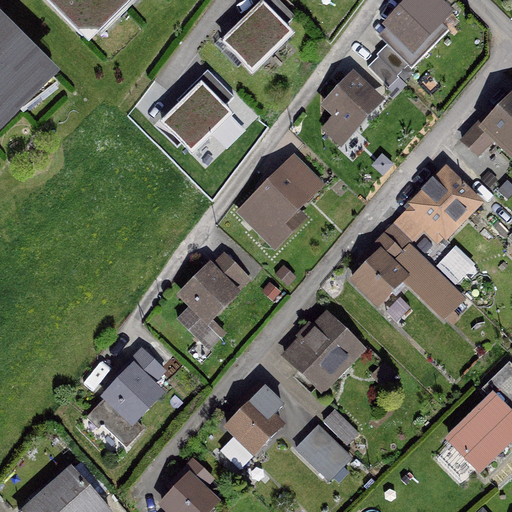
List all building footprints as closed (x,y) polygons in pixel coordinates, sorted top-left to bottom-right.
[(46,0),(83,37),(119,0),(46,0)] [(399,34),(387,46),(408,66),(411,69),(449,31),(439,22),(448,12),(436,0),(413,0),(410,4),(406,0),(403,0),(399,4),(405,9),(390,25),(399,34)] [(263,6),(224,44),(252,73),(291,35),(263,6)] [(0,121),(47,75),(0,27),(0,121)] [(398,76),(408,66),(387,46),(377,55),(378,57),(398,76)] [(399,78),(398,76),(378,57),(368,68),(389,89),(399,78)] [(339,117),(329,128),(343,142),(355,130),(353,128),(378,101),(353,79),(328,106),(339,117)] [(191,154),(231,115),(203,87),(163,125),(191,154)] [(498,121),(488,132),(480,124),(454,151),(472,167),(480,158),(478,156),(494,139),(511,155),(511,97),(494,116),(498,121)] [(267,190),(243,214),(275,246),(290,231),(292,233),(305,220),(294,209),(320,184),(296,160),(279,177),(275,173),(262,186),(267,190)] [(443,233),(445,235),(476,202),(448,174),(436,186),(433,182),(423,193),(426,196),(410,212),(437,239),(443,233)] [(402,255),(384,238),(360,262),(365,268),(353,280),(380,305),(405,280),(444,318),(462,300),(409,247),(402,255)] [(225,256),(207,272),(184,296),(193,304),(178,320),(208,349),(224,333),(209,318),(250,280),(225,256)] [(362,348),(329,316),(286,358),(320,391),(335,376),(332,374),(345,360),(348,362),(362,348)] [(151,387),(165,372),(143,351),(117,378),(122,384),(88,418),(102,432),(107,428),(126,446),(143,429),(133,420),(159,394),(151,387)] [(511,410),(511,367),(510,365),(484,390),(492,398),(450,440),(480,471),(511,439),(511,417),(509,414),(511,410)] [(259,384),(248,396),(253,401),(227,427),(237,436),(222,451),(240,469),(282,427),(272,417),(282,406),(259,384)] [(324,423),(347,445),(358,433),(336,411),(324,423)] [(318,428),(297,450),(329,481),(350,459),(318,428)] [(212,479),(194,462),(169,487),(174,493),(163,505),(170,511),(207,511),(216,504),(202,490),(212,479)] [(96,511),(103,506),(72,471),(25,511),(96,511)]
